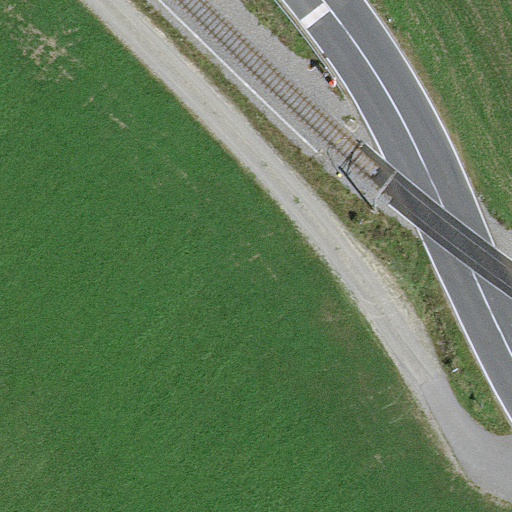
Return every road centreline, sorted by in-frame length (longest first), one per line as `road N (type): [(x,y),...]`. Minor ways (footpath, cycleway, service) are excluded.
road 1 (track): [(511,490),(478,483),(333,245),(64,0)]
road 2 (primary): [(511,352),(354,46),(313,0)]
